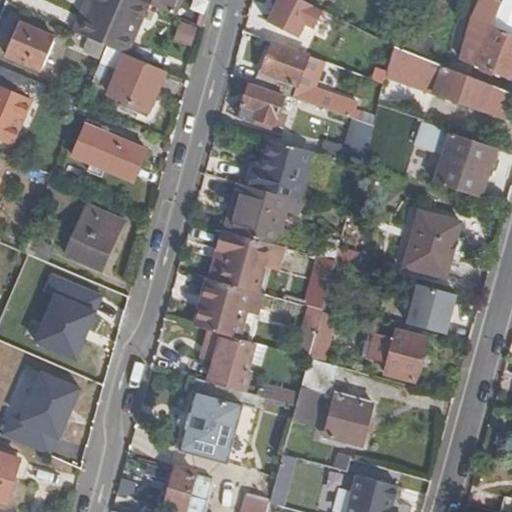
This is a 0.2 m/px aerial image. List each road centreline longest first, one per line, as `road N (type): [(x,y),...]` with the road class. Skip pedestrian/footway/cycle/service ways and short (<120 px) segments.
road 1 (residential): [(211,87),(86,511)]
road 2 (residential): [(511,265),(444,511)]
